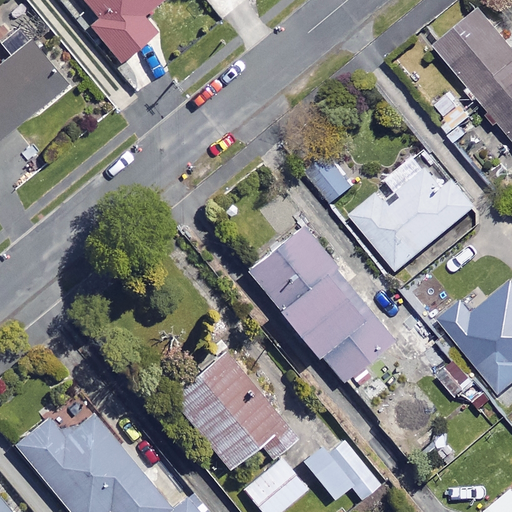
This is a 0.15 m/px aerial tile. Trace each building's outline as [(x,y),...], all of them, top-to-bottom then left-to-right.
[(157,0),(79,0),(96,18),(87,26),(118,61),(152,32),(138,17),(157,0)] [(511,52),(478,11),(434,46),(511,142),(511,52)] [(0,136),(61,86),(24,41),(0,61),(0,136)] [(352,183),(326,151),(304,169),(331,201),(352,183)] [(438,180),(426,166),(384,200),(377,192),(349,215),(395,271),(473,206),(446,173),(438,180)] [(387,341),(294,226),(240,270),(308,355),(313,351),(337,381),(387,341)] [(511,285),(508,280),(462,314),(473,328),(457,340),(495,390),(511,376),(511,285)] [(290,437),(219,349),(164,393),(223,466),(254,441),(266,456),(290,437)] [(473,383),(465,371),(455,379),(447,368),(437,376),(454,398),(473,383)] [(121,451),(86,408),(61,428),(47,411),(9,441),(66,511),(98,511),(104,507),(107,511),(213,511),(199,495),(194,499),(181,483),(164,497),(124,449),(121,451)] [(327,445),(322,440),(298,460),(330,496),(346,483),(358,496),(376,481),(337,436),(327,445)] [(276,511),(305,487),(278,457),(241,489),(260,511),(276,511)] [(511,511),(511,480),(472,511),(511,511)] [(23,511),(17,503),(9,510),(0,498),(0,511),(23,511)]
